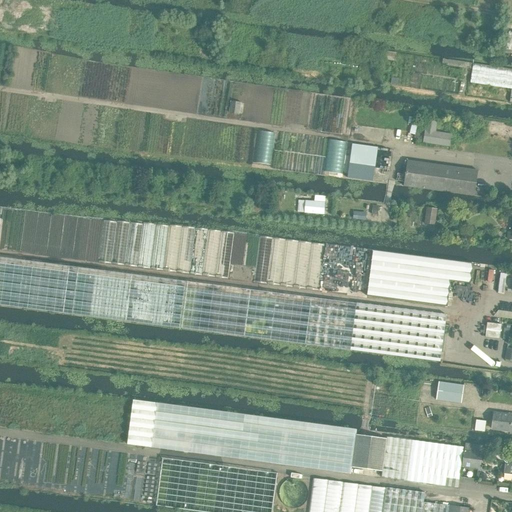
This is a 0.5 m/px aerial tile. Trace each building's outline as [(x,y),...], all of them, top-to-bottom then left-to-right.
[(511,89),(510,103),(511,103),(511,70),(473,65),(471,83),(511,88),(511,89)] [(229,113),(239,114),(241,103),(231,102),(229,113)] [(436,123),(426,121),(423,143),(449,147),(451,135),(435,133),(436,123)] [(408,162),(405,187),(474,196),(478,171),(408,162)] [(349,164),(347,178),(372,182),(374,167),(349,164)] [(100,172),(98,184),(106,185),(108,173),(100,172)] [(298,211),(324,214),(325,202),(299,199),(298,211)] [(427,208),(424,223),(435,225),(437,209),(427,208)] [(373,251),(367,296),(447,307),(450,281),(470,284),(473,264),(373,251)] [(0,305),(181,328),(439,361),(440,361),(446,315),(0,257),(0,305)] [(487,323),(485,337),(499,339),(500,332),(501,325),(489,323),(487,323)] [(436,400),(462,403),(464,385),(438,382),(436,400)] [(356,430),(133,400),(127,444),(350,474),(350,472),(351,467),(356,434),(356,430)] [(511,415),(494,413),(492,428),(511,430),(511,415)] [(476,419),(475,428),(485,430),(486,421),(476,419)] [(386,439),(356,434),(351,467),(382,471),(386,439)] [(413,440),(386,436),(386,439),(382,471),(381,477),(458,487),(461,467),(461,460),(463,447),(436,443),(413,440)] [(483,446),(465,443),(463,460),(461,460),(461,467),(464,467),(464,466),(480,468),(483,446)] [(271,511),(278,472),(163,456),(156,504),(213,511),(271,511)] [(310,494),(309,490),(309,488),(307,485),(305,482),(303,480),(299,478),(296,477),(292,477),(287,478),(284,480),(281,482),(280,484),(278,487),(277,490),(277,494),(277,497),(278,500),(280,503),(282,505),(285,508),(288,509),(290,510),(294,510),(296,510),(300,509),(302,507),(305,505),(306,504),(308,501),(309,498),(310,494)] [(386,488),(313,477),(308,511),(449,511),(450,506),(424,502),(425,492),(387,487),(386,488)]
